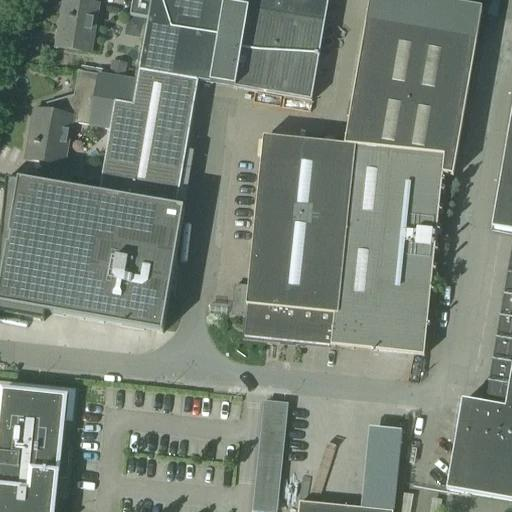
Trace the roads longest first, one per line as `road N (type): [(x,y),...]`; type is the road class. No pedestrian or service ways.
road 1 (unclassified): [(189,373),(222,108)]
road 2 (unclassified): [(436,404),(189,373)]
road 3 (unclassified): [(189,373),(0,353)]
